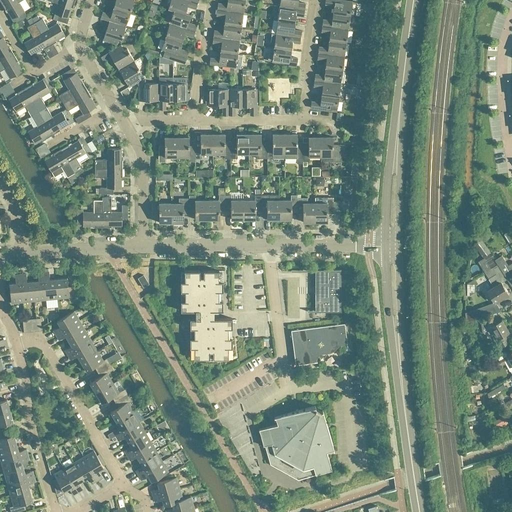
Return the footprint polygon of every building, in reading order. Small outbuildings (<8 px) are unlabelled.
[(28,8),(22,0),(4,0),(1,2),(5,10),(6,9),(12,18),(20,14),(23,19),(27,16),(24,11),(28,8)] [(72,8),(74,0),(48,0),(58,3),(53,19),(57,20),(59,15),(68,18),(71,7),(72,8)] [(130,13),(133,0),(115,0),(113,7),(130,13)] [(185,13),(189,0),(188,0),(170,0),(168,8),(174,10),(185,13)] [(243,13),(245,0),(227,0),(226,10),(243,13)] [(298,2),(298,0),(280,0),(279,6),(304,10),(305,3),(298,2)] [(357,2),(352,1),(343,0),(334,0),(333,13),(355,16),(357,2)] [(303,16),(304,10),(279,6),(278,20),(295,22),(296,15),(303,16)] [(126,26),(130,13),(113,7),(109,21),(126,26)] [(186,28),(191,15),(185,13),(174,10),(170,23),(186,28)] [(241,26),(243,13),(226,10),(224,24),(241,26)] [(353,30),(355,16),(333,13),(331,26),(348,29),(353,30)] [(55,40),(65,35),(58,23),(48,28),(42,18),(40,19),(35,22),(48,46),(56,42),(55,40)] [(294,30),(295,22),(278,20),(276,33),(300,37),(301,31),(294,30)] [(121,39),(126,26),(109,21),(103,40),(116,44),(118,38),(121,39)] [(48,46),(35,22),(30,25),(27,27),(33,37),(24,43),(31,55),(40,49),(41,50),(48,46)] [(182,41),(186,28),(170,23),(165,36),(182,41)] [(239,40),(241,26),(224,24),(222,38),(239,40)] [(346,43),(348,29),(331,26),(329,40),(346,43)] [(274,47),(291,50),(292,42),(299,43),(300,37),(276,33),(271,33),(270,42),(274,42),(274,47)] [(161,49),(164,50),(178,54),(182,41),(165,36),(161,49)] [(0,60),(13,53),(9,46),(8,46),(2,37),(0,38),(0,60)] [(238,54),(239,40),(222,38),(220,51),(238,54)] [(344,56),(346,43),(329,40),(327,54),(344,56)] [(134,60),(127,48),(124,50),(121,45),(109,52),(119,69),(134,60)] [(290,57),(291,50),(274,47),(273,51),(269,51),(268,59),(271,59),(271,62),(288,64),(288,67),(296,68),(298,57),(290,57)] [(164,50),(163,56),(176,60),(178,54),(164,50)] [(236,68),(238,54),(220,51),(218,65),(236,68)] [(22,71),(17,61),(18,61),(13,53),(0,60),(0,71),(5,68),(10,78),(22,71)] [(343,70),(344,56),(327,54),(325,67),(343,70)] [(141,79),(138,74),(141,73),(134,60),(119,69),(129,87),(141,79)] [(341,83),(343,70),(325,67),(323,81),(341,83)] [(86,89),(82,81),(81,82),(76,73),(68,77),(65,72),(61,75),(69,89),(59,95),(63,103),(86,89)] [(173,100),(173,78),(173,77),(159,77),(159,83),(159,100),(173,100)] [(187,100),(187,83),(177,83),(177,77),(173,78),(173,100),(187,100)] [(159,100),(159,83),(145,83),(145,78),(142,78),(139,86),(139,100),(159,100)] [(40,97),(55,88),(52,84),(47,87),(43,79),(33,85),(33,84),(25,88),(39,111),(46,107),(40,97)] [(339,97),(341,83),(323,81),(321,95),(339,97)] [(39,111),(25,88),(18,93),(18,94),(9,99),(16,111),(25,106),(31,116),(39,111)] [(242,106),(242,88),(229,89),(229,106),(242,106)] [(257,106),(256,88),(242,88),(242,106),(257,106)] [(78,123),(92,115),(89,110),(95,106),(90,97),(91,97),(86,89),(63,103),(66,109),(67,110),(78,104),(83,113),(75,118),(78,123)] [(229,106),(229,89),(208,89),(209,106),(229,106)] [(337,111),(339,97),(321,95),(319,109),(337,111)] [(59,129),(69,124),(64,116),(69,113),(67,110),(66,109),(52,117),(46,107),(39,111),(52,134),(60,130),(59,129)] [(52,134),(39,111),(31,116),(37,126),(28,131),(35,143),(44,138),(45,139),(52,134)] [(95,145),(106,138),(103,133),(92,140),(95,145)] [(213,153),(213,134),(200,134),(200,145),(194,145),(195,148),(195,158),(201,158),(201,153),(213,153)] [(225,142),(225,134),(213,134),(213,153),(224,153),(224,158),(231,158),(231,145),(231,142),(225,142)] [(249,153),(249,134),(236,134),(236,145),(231,145),(231,158),(237,158),(237,153),(249,153)] [(267,158),(267,145),(261,145),(261,134),(249,134),(249,153),(256,153),(256,158),(267,158)] [(285,158),(285,153),(285,134),(272,134),(272,145),(267,145),(267,158),(273,158),(285,158)] [(303,161),(303,158),(303,145),(297,145),(297,134),(285,134),(285,153),(285,158),(297,158),(297,163),(303,163),(303,161)] [(177,156),(176,137),(164,137),(164,148),(159,149),(159,162),(165,161),(165,156),(177,156)] [(189,148),(189,137),(176,137),(177,156),(188,156),(188,161),(195,161),(195,158),(195,148),(189,148)] [(321,156),(321,137),(308,137),(308,148),(303,148),(303,145),(303,158),(303,161),(303,163),(302,166),(307,166),(307,161),(309,161),(309,156),(321,156)] [(333,145),(333,137),(321,137),(321,156),(321,161),(345,161),(345,145),(333,145)] [(82,168),(76,158),(85,152),(89,158),(94,155),(87,144),(82,147),(78,140),(69,146),(69,145),(61,149),(75,173),(82,168)] [(75,173),(61,149),(53,154),(54,155),(45,160),(54,177),(64,171),(67,177),(75,173)] [(121,159),(121,149),(107,149),(107,159),(95,159),(95,168),(122,168),(122,159),(121,159)] [(312,166),(312,174),(320,174),(320,166),(312,166)] [(121,188),(121,177),(122,177),(122,168),(95,168),(95,177),(107,177),(107,187),(100,187),(100,193),(113,193),(113,188),(121,188)] [(75,173),(67,178),(70,183),(78,178),(75,173)] [(324,177),(316,178),(316,187),(321,186),(324,183),(324,177)] [(207,219),(207,200),(195,200),(195,195),(189,195),(189,198),(189,208),(195,208),(195,219),(207,219)] [(219,219),(219,208),(225,208),(225,195),(219,195),(219,200),(207,200),(207,219),(219,219)] [(243,219),(243,200),(231,200),(231,195),(229,195),(225,195),(225,208),(231,208),(231,219),(243,219)] [(255,219),(255,208),(261,208),(261,195),(255,195),(255,200),(243,200),(243,219),(255,219)] [(279,219),(279,200),(279,195),(261,195),(261,208),(267,208),(267,219),(279,219)] [(291,219),(291,208),(297,208),(297,211),(297,198),(297,195),(291,195),(291,200),(279,200),(279,219),(291,219)] [(122,226),(122,218),(128,218),(128,205),(122,205),(122,212),(111,212),(111,197),(102,197),(102,200),(102,227),(111,227),(111,226),(122,226)] [(189,208),(189,198),(179,198),(179,203),(171,203),(171,222),(183,222),(183,211),(189,211),(189,208)] [(315,222),(315,203),(307,203),(307,198),(297,198),(297,211),(303,211),(303,222),(315,222)] [(333,198),(327,198),(327,203),(315,203),(315,222),(327,222),(327,214),(333,214),(333,198)] [(102,200),(94,200),(94,212),(83,212),(83,210),(77,210),(77,223),(83,223),(83,226),(94,226),(94,227),(102,227),(102,200)] [(171,222),(171,203),(159,203),(159,222),(171,222)] [(488,291),(495,302),(495,303),(496,302),(509,294),(502,283),(507,279),(495,259),(481,239),(474,244),(483,257),(477,261),(485,272),(494,287),(488,291)] [(511,262),(508,265),(501,255),(495,259),(507,279),(511,286),(511,285),(511,262)] [(228,337),(228,328),(232,328),(232,318),(219,318),(219,314),(216,314),(216,313),(213,313),(213,310),(223,310),(223,300),(218,300),(218,291),(223,291),(223,281),(218,281),(218,271),(219,271),(219,270),(203,270),(203,277),(202,277),(200,277),(200,270),(184,270),(184,271),(185,271),(185,281),(181,281),(181,291),(185,291),(185,301),(181,301),(181,310),(195,310),(196,314),(196,318),(190,318),(190,328),(194,328),(194,338),(190,338),(190,347),(194,347),(194,357),(194,358),(209,358),(209,351),(213,351),(213,358),(228,358),(228,357),(228,347),(232,347),(232,337),(228,337)] [(341,311),(341,270),(315,270),(315,311),(341,311)] [(57,298),(55,279),(49,279),(49,271),(43,272),(46,300),(57,298)] [(46,300),(43,272),(37,273),(38,281),(32,281),(34,301),(46,300)] [(23,302),(20,274),(15,275),(15,283),(9,283),(11,303),(23,302)] [(34,301),(32,281),(27,282),(26,274),(20,274),(23,302),(34,301)] [(149,284),(143,275),(138,278),(143,287),(149,284)] [(75,301),(74,286),(68,286),(67,278),(55,279),(57,298),(68,297),(69,301),(75,301)] [(495,303),(495,302),(466,313),(467,322),(501,311),(496,302),(495,303)] [(56,335),(80,321),(74,311),(57,321),(60,326),(53,330),(56,335)] [(482,324),(483,333),(488,330),(490,335),(493,333),(501,347),(509,343),(505,335),(510,332),(503,320),(496,324),(493,319),(482,324)] [(69,341),(86,331),(80,321),(56,335),(59,340),(66,336),(69,341)] [(344,323),(302,329),(297,328),(296,329),(291,330),(292,334),(290,335),(292,340),(295,365),(305,364),(311,364),(311,363),(317,362),(317,361),(314,362),(314,360),(314,359),(314,358),(315,357),(315,356),(316,355),(317,354),(318,353),(319,352),(320,352),(321,351),(322,351),(325,354),(330,350),(331,349),(333,349),(333,348),(334,347),(335,346),(336,345),(337,344),(338,344),(340,343),(341,343),(346,342),(347,345),(344,323)] [(68,355),(92,341),(86,331),(69,341),(72,346),(65,350),(68,355)] [(80,361),(97,350),(92,341),(68,355),(70,360),(77,356),(80,361)] [(103,360),(97,350),(80,361),(86,371),(94,366),(97,371),(110,364),(107,358),(103,360)] [(511,351),(507,354),(507,355),(499,359),(502,365),(506,363),(511,373),(511,351)] [(113,383),(107,373),(113,369),(110,364),(97,371),(100,376),(90,382),(96,393),(113,383)] [(119,392),(113,383),(96,393),(102,403),(112,397),(115,402),(128,394),(125,389),(119,392)] [(504,383),(489,392),(491,396),(506,387),(504,383)] [(133,412),(128,402),(131,400),(128,394),(115,402),(118,407),(110,412),(116,422),(133,412)] [(0,400),(0,413),(10,410),(7,399),(0,400)] [(334,449),(321,404),(275,417),(277,424),(259,429),(264,446),(266,445),(271,462),(297,477),(315,472),(315,474),(332,470),(327,451),(334,449)] [(0,431),(3,431),(2,425),(13,422),(10,410),(0,413),(0,431)] [(115,436),(139,422),(133,412),(116,422),(119,427),(112,431),(115,436)] [(509,423),(505,415),(495,421),(498,428),(509,423)] [(128,441),(145,431),(139,422),(115,436),(118,441),(125,437),(128,441)] [(0,450),(17,446),(14,434),(5,437),(3,431),(0,431),(0,450)] [(127,455),(151,441),(145,431),(128,441),(131,446),(124,450),(127,455)] [(140,461),(157,451),(151,441),(127,455),(130,460),(137,456),(140,461)] [(28,454),(26,449),(18,451),(17,446),(0,450),(0,458),(1,462),(28,454)] [(104,467),(94,450),(84,456),(98,480),(102,477),(98,471),(104,467)] [(139,475),(162,461),(157,451),(140,461),(142,466),(136,470),(139,475)] [(23,468),(22,462),(29,460),(28,454),(1,462),(4,473),(23,468)] [(98,480),(84,456),(74,462),(84,479),(89,476),(93,483),(98,480)] [(151,481),(168,471),(162,461),(139,475),(141,480),(148,476),(151,481)] [(84,479),(74,462),(64,468),(78,492),(83,489),(79,482),(84,479)] [(34,476),(32,471),(25,473),(23,468),(4,473),(7,484),(34,476)] [(78,492),(64,468),(54,474),(64,491),(69,488),(73,495),(78,492)] [(29,489),(28,484),(36,482),(34,476),(7,484),(10,495),(29,489)] [(180,488),(176,477),(157,482),(159,488),(151,490),(153,496),(180,488)] [(63,490),(56,478),(52,480),(56,494),(63,490)] [(183,499),(180,488),(153,496),(155,501),(162,499),(164,505),(183,499)] [(24,503),(33,501),(29,489),(10,495),(14,506),(9,507),(10,511),(15,511),(26,509),(24,503)] [(179,511),(194,508),(191,497),(183,499),(164,505),(172,503),(173,508),(166,510),(166,511),(179,511)]
